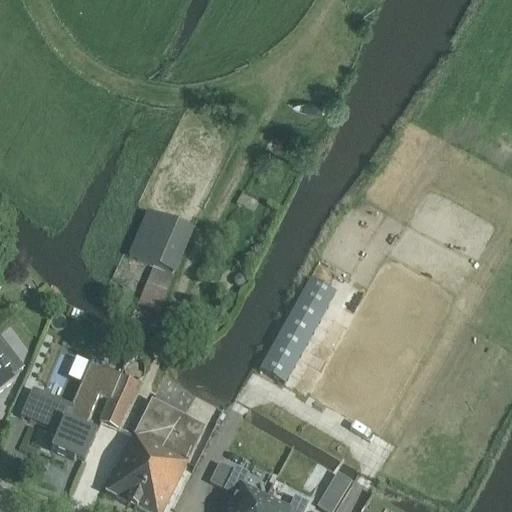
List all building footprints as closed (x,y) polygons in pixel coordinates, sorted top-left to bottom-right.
[(174,276),(193,232),(147,213),(129,258),(153,268),(134,317),(154,325),(173,276),(174,276)] [(237,277),(234,280),(234,285),(238,289),(243,288),(246,284),(246,280),(242,276),(237,277)] [(299,302),(260,372),(285,386),(324,316),(299,302)] [(128,359),(133,348),(122,343),(117,354),(128,359)] [(0,394),(14,383),(0,365),(0,394)] [(29,392),(17,421),(56,438),(49,453),(70,462),(85,469),(97,438),(84,432),(99,397),(110,402),(120,378),(90,365),(70,410),(29,392)] [(110,402),(101,424),(118,432),(138,385),(120,378),(110,402)] [(141,511),(163,511),(206,430),(153,403),(106,493),(141,511)] [(219,465),(210,484),(225,492),(235,473),(219,465)] [(236,497),(228,511),(259,511),(266,499),(242,487),(247,476),(236,470),(235,473),(225,492),(236,497)] [(333,483),(317,508),(323,511),(334,511),(347,492),(333,483)] [(266,499),(259,511),(304,511),(307,506),(296,501),(290,511),(266,499)]
